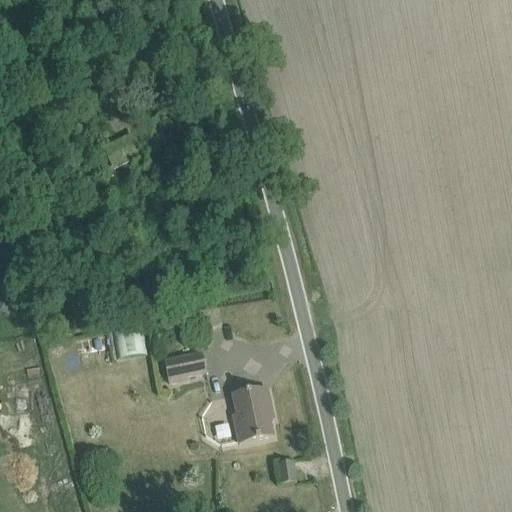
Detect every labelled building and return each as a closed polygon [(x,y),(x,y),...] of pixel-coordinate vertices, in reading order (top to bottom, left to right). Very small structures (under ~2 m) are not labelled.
[(114,148),(122,163),(141,153),(133,138),(114,148)] [(115,331),(117,358),(150,356),(147,329),(115,331)] [(169,386),(188,381),(187,380),(207,375),(202,355),(164,364),(169,386)] [(239,446),(273,439),(270,422),(274,421),(267,390),(233,397),(237,417),(233,418),(239,446)] [(281,486),(296,484),(293,463),(279,465),(281,486)]
